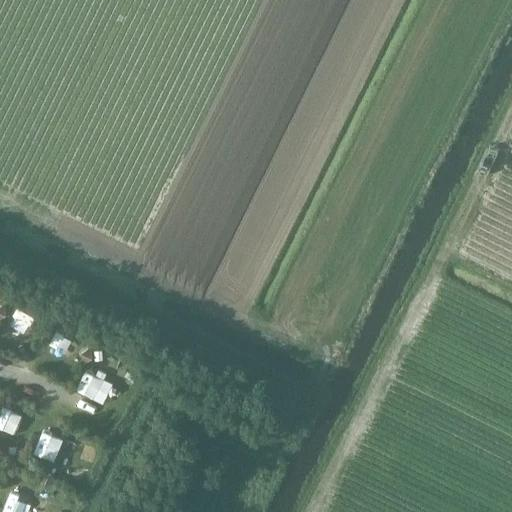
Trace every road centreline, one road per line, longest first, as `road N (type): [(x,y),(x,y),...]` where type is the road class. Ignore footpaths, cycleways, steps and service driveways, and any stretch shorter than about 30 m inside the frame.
road 1 (track): [(312,511),(511,112)]
road 2 (track): [(321,370),(312,358),(491,0)]
road 3 (track): [(289,398),(0,250)]
